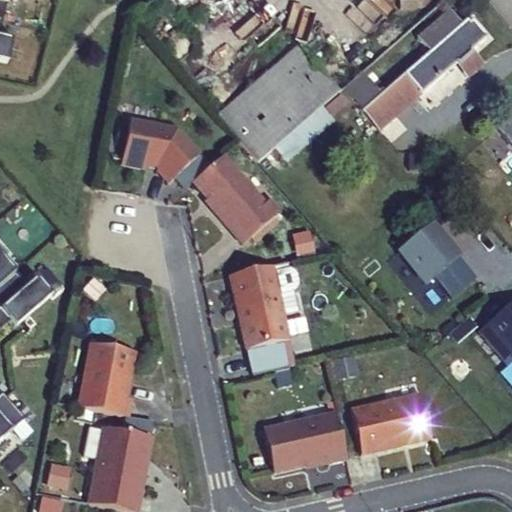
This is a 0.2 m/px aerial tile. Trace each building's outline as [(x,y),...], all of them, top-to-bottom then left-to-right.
[(445,15),(412,43),(424,57),(457,29),(445,15)] [(468,56),(466,54),(483,40),(466,21),(457,29),(424,57),(397,80),(413,99),(452,66),(454,68),(468,56)] [(289,133),(327,100),(289,54),(250,87),(289,133)] [(468,56),(454,68),(459,74),(473,62),(468,56)] [(463,80),(478,67),(473,62),(459,74),(463,80)] [(356,115),(373,134),(413,99),(397,80),(356,115)] [(289,133),(250,87),(235,100),(282,139),(289,133)] [(282,139),(235,100),(214,118),(253,164),(282,139)] [(155,170),(166,184),(200,156),(179,127),(133,117),(120,160),(145,167),(146,163),(154,166),(156,168),(155,170)] [(511,128),(495,143),(511,162),(511,128)] [(262,207),(222,158),(190,183),(210,208),(207,210),(238,247),(276,216),(266,204),(262,207)] [(450,301),(472,282),(426,229),(395,256),(423,288),(432,281),(450,301)] [(291,264),(226,278),(242,352),(285,342),(280,320),(274,289),(289,286),(292,282),(294,277),(291,264)] [(0,322),(1,322),(6,329),(43,297),(28,279),(17,288),(0,268),(0,322)] [(295,317),(289,286),(274,289),(280,320),(295,317)] [(511,305),(476,336),(502,366),(508,361),(511,365),(511,305)] [(457,344),(476,331),(469,322),(451,334),(457,344)] [(132,358),(87,349),(74,411),(124,422),(128,404),(122,403),(132,358)] [(427,443),(417,398),(346,414),(356,458),(427,443)] [(0,437),(17,423),(0,403),(0,437)] [(341,462),(331,415),(258,431),(267,475),(324,463),(324,465),(341,462)] [(83,508),(102,511),(133,511),(149,442),(100,432),(83,508)] [(46,490),(66,492),(68,471),(49,468),(46,490)] [(59,511),(61,506),(41,502),(38,511),(59,511)]
